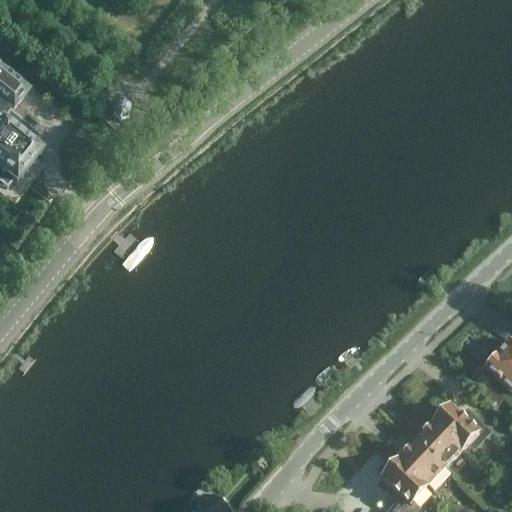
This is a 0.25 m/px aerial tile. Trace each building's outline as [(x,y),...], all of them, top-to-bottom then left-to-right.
[(25,91),(0,69),(0,121),(7,114),(25,91)] [(122,105),(122,106),(115,108),(114,109),(113,116),(112,116),(113,118),(114,118),(119,122),(119,123),(120,124),(121,123),(127,120),(128,121),(129,120),(128,119),(130,112),(130,110),(129,111),(124,106),(124,105),(122,105)] [(33,148),(39,140),(7,114),(0,121),(0,185),(7,191),(13,184),(16,187),(17,185),(41,156),(42,155),(41,154),(40,154),(33,148)] [(488,372),(486,374),(487,375),(508,395),(511,398),(511,346),(497,362),(493,361),(487,368),(488,372)] [(491,390),(483,399),(491,407),(499,399),(491,390)] [(451,412),(434,430),(462,457),(478,440),(488,449),(498,439),(480,421),(471,431),(451,412)] [(434,430),(417,447),(445,475),(462,457),(434,430)] [(429,492),(445,475),(417,447),(400,465),(429,492)] [(429,492),(400,465),(383,484),(411,511),(429,492)] [(499,493),(493,500),(506,510),(511,503),(499,493)] [(228,511),(213,498),(199,511),(228,511)]
